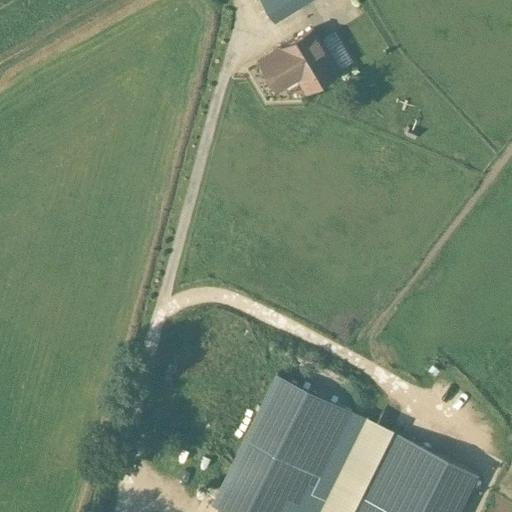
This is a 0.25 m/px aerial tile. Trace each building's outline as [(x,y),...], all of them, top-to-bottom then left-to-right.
[(299,0),(262,0),(275,21),(303,5),(299,0)] [(312,28),(281,47),(297,74),(307,91),(339,73),(312,28)] [(281,47),(259,60),(275,88),(297,74),(281,47)] [(205,339),(155,441),(177,452),(227,350),(205,339)] [(277,374),(213,503),(230,511),(319,511),(366,419),(277,374)] [(391,431),(350,511),(457,511),(477,473),(391,431)]
